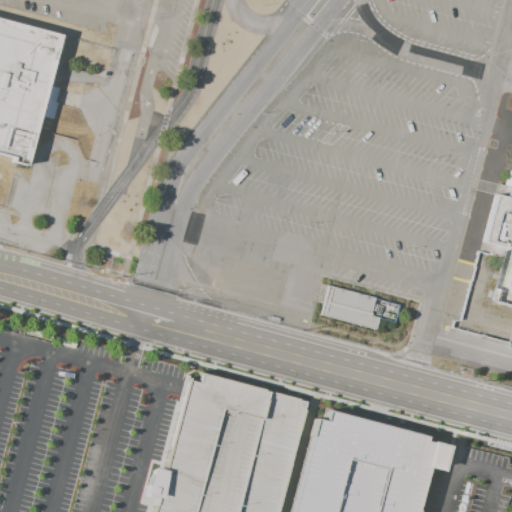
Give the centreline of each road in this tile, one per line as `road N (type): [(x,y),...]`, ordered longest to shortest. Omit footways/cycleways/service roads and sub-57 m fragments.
road 1 (residential): [(412,392),(511,25)]
road 2 (residential): [(67,292),(74,248),(192,93),(216,0)]
road 3 (residential): [(172,211),(339,0)]
road 4 (residential): [(307,0),(174,169),(164,188),(172,211)]
road 5 (residential): [(189,325),(412,392)]
road 6 (residential): [(498,77),(392,44),(368,27),(360,0)]
